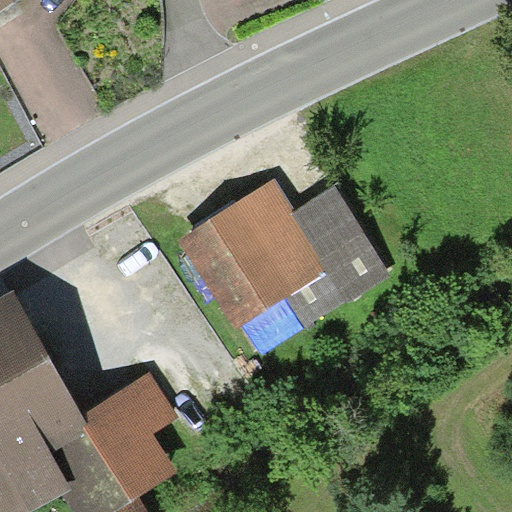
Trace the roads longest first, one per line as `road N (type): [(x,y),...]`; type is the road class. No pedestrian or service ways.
road 1 (secondary): [(448,0),(220,112)]
road 2 (secondary): [(220,112),(0,230)]
